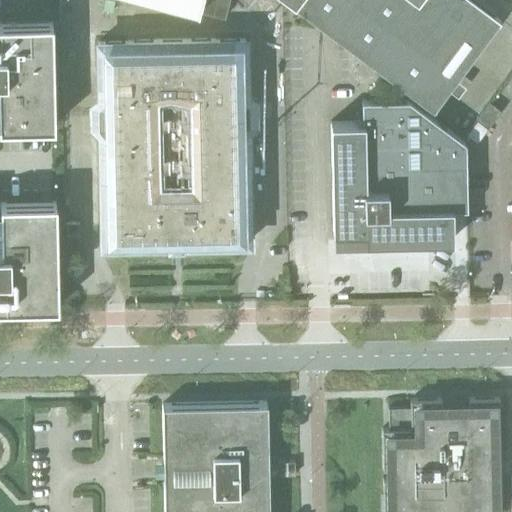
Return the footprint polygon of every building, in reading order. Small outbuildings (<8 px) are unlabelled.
[(163,0),(195,9),(196,9),(197,9),(198,8),(200,9),(200,10),(224,16),(228,0),(163,0)] [(287,0),(432,109),(448,87),(452,82),(456,77),(481,44),(500,18),(493,13),(490,11),(482,5),(475,0),(287,0)] [(481,0),(475,0),(482,5),(490,11),(493,13),(495,10),(481,0)] [(0,126),(54,125),(52,22),(52,21),(0,21),(0,126)] [(248,239),(248,212),(248,210),(247,210),(247,183),(247,182),(246,155),(247,154),(247,153),(246,153),(246,123),(240,123),(239,98),(245,98),(245,97),(246,97),(246,95),(245,95),(244,39),(245,39),(245,38),(244,38),(244,37),(242,37),(242,38),(187,39),(187,38),(185,38),(185,39),(158,39),(156,39),(100,40),(98,40),(98,42),(100,98),(99,98),(99,100),(100,100),(100,101),(106,101),(106,113),(106,126),(100,126),(101,156),(100,156),(100,157),(101,157),(102,213),(101,213),(101,215),(102,215),(102,242),(102,244),(103,244),(104,244),(163,243),(163,237),(167,237),(170,236),(170,238),(171,239),(171,240),(172,240),(173,241),(174,241),(175,241),(176,242),(177,241),(178,241),(179,240),(180,238),(180,237),(181,236),(184,236),(188,236),(188,242),(189,242),(189,246),(191,246),(191,242),(218,241),(218,242),(219,242),(219,241),(246,241),(248,241),(249,241),(249,239),(248,239)] [(465,83),(456,77),(452,82),(448,87),(457,93),(465,83)] [(466,207),(465,140),(408,98),(361,98),(361,120),(330,120),(331,176),(332,230),(333,230),(333,239),(333,240),(334,240),(334,239),(349,234),(350,234),(364,239),(364,240),(448,238),(453,238),(452,207),(459,207),(466,207)] [(476,141),(501,109),(490,101),(465,133),(469,136),(472,138),(476,141)] [(0,305),(57,304),(55,200),(0,201),(0,305)] [(79,244),(79,222),(66,222),(66,244),(79,244)] [(332,240),(364,240),(364,239),(350,234),(349,234),(344,236),(334,239),(334,240),(333,240),(333,239),(333,230),(332,230),(332,240)] [(170,238),(170,236),(167,237),(167,254),(184,254),(184,236),(181,236),(180,237),(180,238),(179,240),(178,241),(177,241),(176,242),(175,241),(174,241),(173,241),(172,240),(171,240),(171,239),(170,238)] [(501,511),(501,471),(499,399),(499,396),(497,396),(468,397),(468,403),(460,403),(460,402),(459,401),(459,400),(458,399),(457,398),(456,398),(454,398),(453,398),(452,398),(452,399),(451,399),(451,400),(450,401),(450,402),(449,403),(441,403),(441,397),(412,398),(410,398),(410,400),(410,405),(388,405),(388,427),(384,427),(382,427),(382,430),(381,430),(382,467),(388,467),(388,477),(382,477),(382,511),(501,511)] [(268,511),(268,478),(268,467),(267,455),(266,401),(161,403),(163,458),(163,462),(163,470),(163,477),(163,481),(163,511),(268,511)] [(294,474),(294,460),(278,461),(278,474),(294,474)] [(163,470),(163,462),(153,462),(153,477),(163,477),(163,470)]
